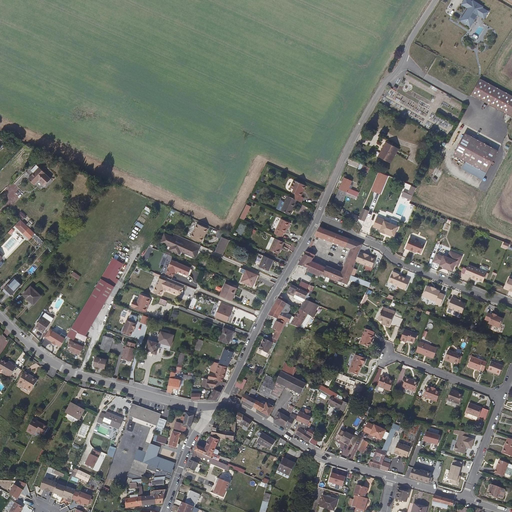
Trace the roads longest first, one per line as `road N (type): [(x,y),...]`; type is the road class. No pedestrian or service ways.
road 1 (tertiary): [(0,316),(69,371),(207,406)]
road 2 (residential): [(317,217),(395,261),(511,305)]
road 3 (residential): [(222,404),(317,217)]
road 4 (tertiary): [(222,404),(314,452),(391,477)]
road 5 (residential): [(317,217),(383,83),(404,63)]
road 6 (residential): [(502,398),(386,353)]
